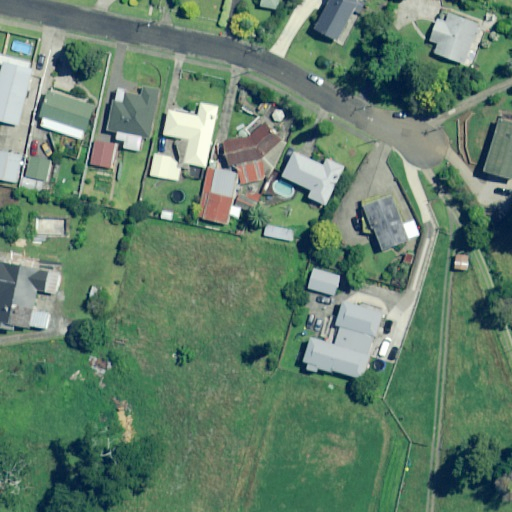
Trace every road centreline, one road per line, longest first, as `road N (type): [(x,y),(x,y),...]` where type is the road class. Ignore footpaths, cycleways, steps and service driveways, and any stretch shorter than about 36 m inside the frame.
road 1 (residential): [(355,112),(228,51),(0,2)]
road 2 (residential): [(355,112),(383,90),(511,59)]
